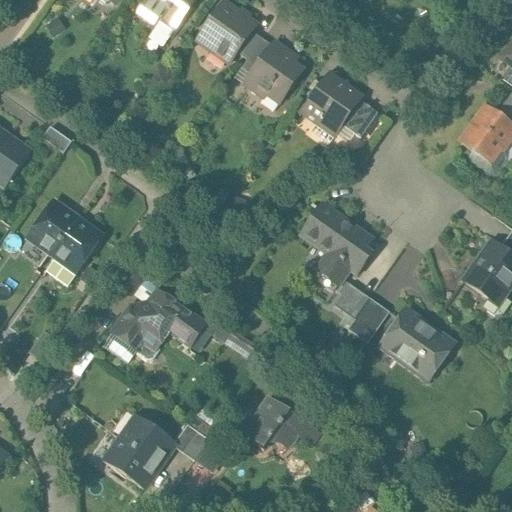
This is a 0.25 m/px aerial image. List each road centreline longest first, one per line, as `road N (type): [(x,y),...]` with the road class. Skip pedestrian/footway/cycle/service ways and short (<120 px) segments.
road 1 (residential): [(409,109),(261,0)]
road 2 (residential): [(0,382),(40,432),(62,511)]
road 3 (residential): [(481,0),(409,109)]
